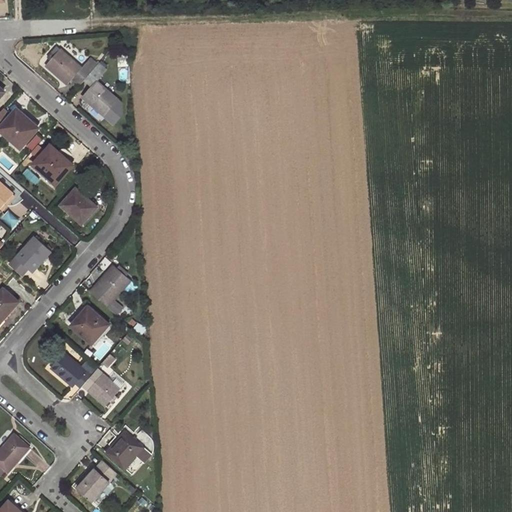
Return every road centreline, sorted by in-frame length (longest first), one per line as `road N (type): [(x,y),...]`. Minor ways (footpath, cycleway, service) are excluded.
road 1 (track): [(20,27),(131,18),(511,17)]
road 2 (residential): [(13,361),(18,334),(119,223),(126,198),(108,146),(0,53)]
road 3 (residential): [(73,456),(84,432),(13,361)]
